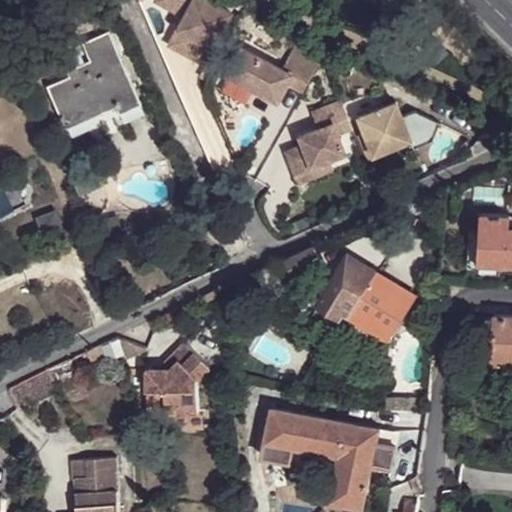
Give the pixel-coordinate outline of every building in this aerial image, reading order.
[(177,37),(213,56),(235,13),(209,0),(160,0),(160,2),(187,17),(177,37)] [(140,101),(109,30),(83,42),(91,60),(66,70),(68,75),(47,86),(66,126),(118,105),(120,110),(140,101)] [(208,65),(213,56),(177,37),(172,47),(208,65)] [(290,82),(306,90),(323,57),(299,44),(286,69),(245,47),(230,74),(267,95),(273,84),(285,91),(290,82)] [(24,65),(30,80),(42,75),(35,59),(24,65)] [(280,102),(285,91),(273,84),(267,95),(280,102)] [(312,168),(329,160),(345,154),(338,134),(353,128),(342,100),(312,112),(319,132),(299,140),(302,148),(297,150),(301,160),(292,163),(300,183),(315,178),(312,168)] [(397,103),(392,105),(398,120),(403,119),(397,103)] [(398,120),(392,105),(360,117),(373,151),(411,136),(413,140),(417,150),(434,144),(443,125),(418,113),(403,119),(398,120)] [(375,155),(413,140),(411,136),(373,151),(375,155)] [(289,154),(292,163),(301,160),(297,150),(289,154)] [(333,171),(329,160),(312,168),(315,178),(333,171)] [(101,184),(94,167),(75,175),(82,191),(101,184)] [(477,262),(500,265),(511,265),(511,226),(508,226),(508,215),(480,213),(480,230),(477,262)] [(500,270),(500,265),(477,262),(480,230),(470,230),(468,268),(500,270)] [(314,246),(287,258),(296,279),(315,271),(314,267),(322,263),(314,246)] [(345,311),(352,316),(389,339),(415,297),(378,273),(365,265),(350,255),(319,304),(340,317),(345,311)] [(211,304),(224,296),(224,287),(207,295),(211,304)] [(511,314),(494,314),(494,318),(494,323),(494,335),(495,361),(511,361),(511,314)] [(475,334),(494,335),(494,323),(494,318),(480,317),(480,323),(475,323),(475,334)] [(122,336),(91,350),(97,365),(129,350),(122,336)] [(188,343),(177,354),(182,359),(173,368),(163,368),(151,368),(151,415),(169,414),(169,411),(201,410),(201,378),(213,366),(188,343)] [(182,359),(177,354),(163,368),(173,368),(182,359)] [(22,401),(58,385),(50,369),(15,386),(19,397),(22,401)] [(420,409),(420,398),(405,398),(405,409),(420,409)] [(375,463),(379,442),(382,428),(275,407),(266,456),(294,462),(297,447),(341,456),(339,470),(333,502),(366,508),(375,463)] [(398,446),(379,442),(375,463),(394,466),(398,446)] [(330,469),(339,470),(341,456),(297,447),(294,462),(330,469)] [(77,457),(80,502),(115,500),(112,455),(77,457)] [(419,511),(420,501),(420,499),(406,498),(405,511),(419,511)] [(115,511),(115,500),(80,502),(80,511),(115,511)] [(80,511),(80,502),(64,503),(64,511),(80,511)]
